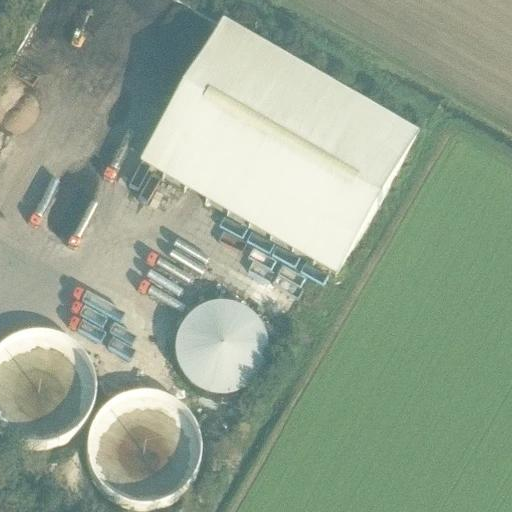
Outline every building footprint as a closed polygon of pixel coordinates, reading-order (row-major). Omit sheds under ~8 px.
[(139,168),(336,282),(419,139),(222,25),(139,168)] [(300,303),(303,272),(284,270),(281,301),(300,303)] [(318,296),(331,307),(343,292),(329,282),(318,296)] [(225,306),(221,306),(217,306),(213,307),(209,308),(206,309),(202,311),(198,312),(195,315),(192,317),(189,320),(186,323),(184,326),(182,329),(180,333),(178,337),(177,340),(176,344),(176,348),(175,352),(176,356),(176,360),(177,364),(178,368),(180,372),(182,375),(184,379),(186,382),(189,385),(192,387),(195,390),(198,392),(202,394),(206,395),(209,397),(213,398),(217,398),(221,398),(225,398),(229,398),(233,397),(237,396),(241,394),(244,392),(248,390),(251,388),(254,385),(257,382),(259,379),(261,375),(263,372),(265,368),(266,364),(267,360),(267,356),(267,352),(267,348),(267,344),(266,340),(265,337),(263,333),(261,329),(259,326),(257,323),(254,320),(251,317),(248,315),(244,312),(241,311),(237,309),(233,308),(229,307),(225,306)] [(30,435),(34,435),(39,435),(43,435),(47,434),(51,432),(55,431),(58,429),(62,427),(65,424),(68,421),(71,418),(74,415),(76,411),(78,408),(79,404),(81,400),(82,396),(82,392),(82,387),(82,383),(82,379),(81,375),(79,371),(78,367),(76,363),(74,360),(71,357),(68,353),(65,351),(62,348),(58,346),(55,344),(51,342),(47,341),(43,340),(39,340),(34,339),(30,340),(26,340),(22,341),(18,342),(14,344),(10,346),(7,348),(4,351),(0,353),(0,420),(0,421),(4,424),(7,427),(10,429),(14,431),(18,432),(22,434),(26,435),(30,435)] [(139,399),(135,399),(132,399),(128,400),(125,401),(122,402),(119,403),(115,405),(112,406),(110,409),(107,411),(105,413),(103,416),(101,419),(99,422),(98,426),(97,429),(96,432),(96,436),(95,439),(96,443),(96,446),(97,450),(98,453),(99,456),(101,459),(103,462),(105,465),(107,467),(110,470),(113,472),(115,474),(119,475),(122,477),(125,478),(129,479),(132,479),(135,479),(139,479),(142,479),(146,478),(149,477),(152,475),(155,474),(158,472),(161,470),(164,467),(166,465),(168,462),(170,459),(172,456),(173,453),(174,450),(175,446),(175,443),(175,439),(175,436),(175,432),(174,429),(173,426),(172,422),(170,419),(168,416),(166,413),(164,411),(161,409),(158,406),(155,405),(152,403),(149,402),(146,401),(142,400),(139,399)]
